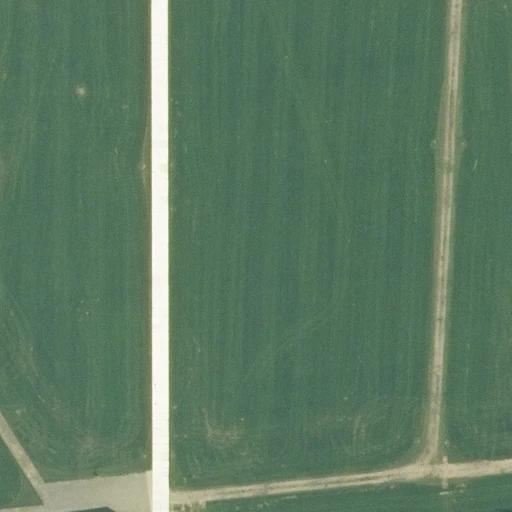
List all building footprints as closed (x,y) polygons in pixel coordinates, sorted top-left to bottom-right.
[(151,277),(153,167),(108,166),(107,276),(151,277)] [(173,211),(191,211),(190,198),(173,199),(173,211)] [(186,304),(171,305),(172,317),(187,316),(186,304)] [(146,339),(80,341),(83,431),(149,428),(146,339)] [(77,477),(72,458),(56,461),(61,480),(77,477)] [(241,463),(240,478),(264,479),(265,464),(241,463)] [(202,480),(233,479),(233,464),(202,466),(202,480)] [(131,496),(130,469),(89,470),(90,497),(131,496)]
